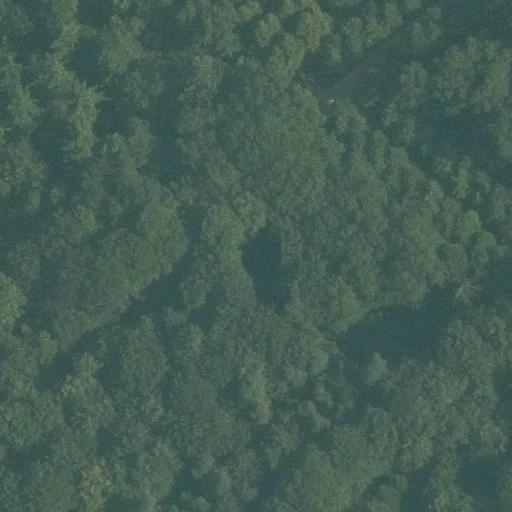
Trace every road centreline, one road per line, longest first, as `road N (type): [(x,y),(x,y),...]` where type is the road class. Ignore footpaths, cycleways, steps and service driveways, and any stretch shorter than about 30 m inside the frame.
road 1 (track): [(339,92),(0,368)]
road 2 (track): [(511,263),(339,92)]
road 3 (track): [(409,425),(511,335)]
road 4 (track): [(244,0),(339,92)]
road 5 (track): [(409,425),(311,511)]
